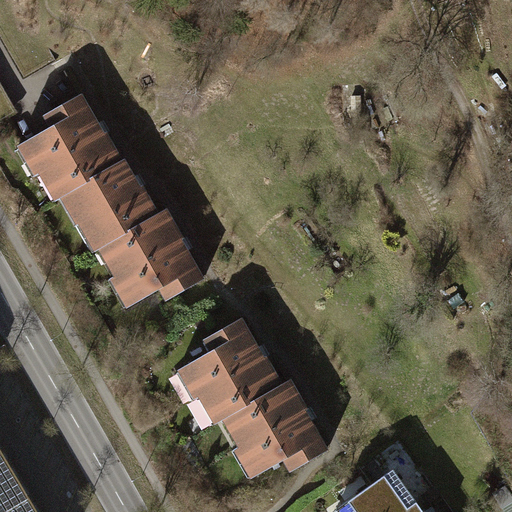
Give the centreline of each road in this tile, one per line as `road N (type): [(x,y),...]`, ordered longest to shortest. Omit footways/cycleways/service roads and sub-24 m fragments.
road 1 (secondary): [(126,511),(0,294)]
road 2 (track): [(511,215),(415,0)]
